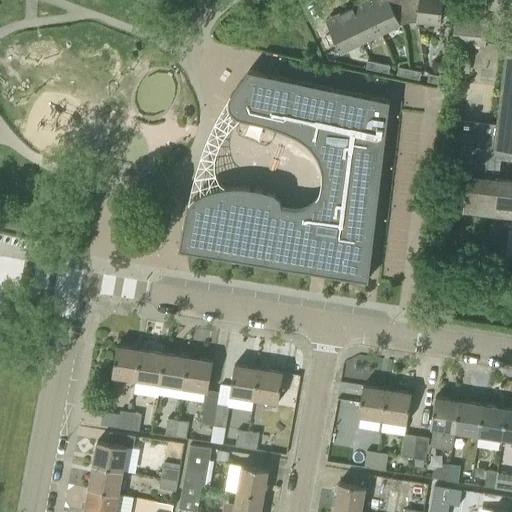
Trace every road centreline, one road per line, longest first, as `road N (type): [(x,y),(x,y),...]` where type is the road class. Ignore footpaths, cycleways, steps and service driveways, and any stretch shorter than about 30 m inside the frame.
road 1 (residential): [(70,277),(331,323)]
road 2 (residential): [(28,511),(70,277)]
road 3 (residential): [(297,511),(331,323)]
road 4 (residential): [(331,323),(511,357)]
